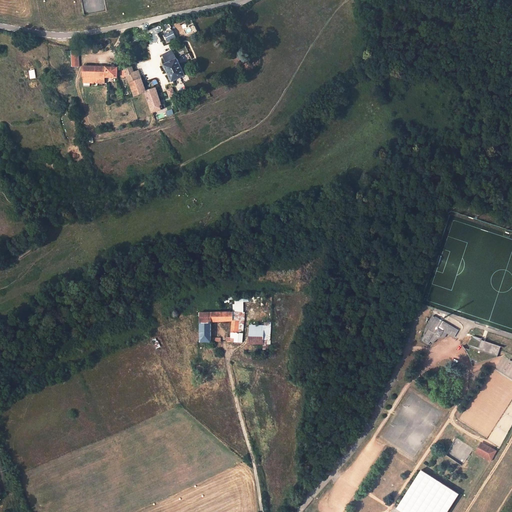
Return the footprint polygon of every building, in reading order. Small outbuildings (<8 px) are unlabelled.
[(162,34),(167,44),(178,39),(172,28),(162,34)] [(79,67),(79,50),(71,51),(72,67),(79,67)] [(172,51),(162,56),(166,63),(163,65),(172,82),(186,75),(176,57),(176,58),(172,51)] [(83,77),(104,78),(105,66),(83,65),(83,77)] [(116,66),(105,66),(104,78),(118,78),(118,76),(116,76),(116,66)] [(124,69),(126,75),(134,72),(132,66),(124,69)] [(126,75),(129,83),(141,78),(137,71),(134,72),(126,75)] [(134,96),(145,92),(146,91),(141,78),(129,83),(134,96)] [(162,105),(156,87),(146,91),(145,92),(152,113),(166,108),(165,104),(162,105)] [(173,88),(166,91),(169,97),(175,95),(173,88)] [(232,312),(201,313),(201,322),(201,341),(211,341),(211,322),(232,320),(232,312)] [(244,321),(244,313),(232,312),(232,320),(239,321),(244,321)] [(454,337),(459,329),(450,324),(433,315),(432,317),(447,326),(449,327),(453,329),(449,334),(454,337)] [(432,317),(426,328),(428,329),(422,340),(429,344),(431,341),(434,342),(435,340),(438,338),(440,337),(443,336),(445,333),(443,332),(444,331),(445,332),(449,334),(453,329),(449,327),(447,326),(432,317)] [(231,342),(242,342),(244,321),(239,321),(232,320),(231,336),(231,338),(231,342)] [(271,326),(250,325),(249,344),(263,344),(263,340),(264,340),(267,340),(270,340),(271,326)] [(478,360),(477,362),(499,356),(501,345),(485,340),(485,342),(481,341),(472,337),(468,343),(471,344),(470,349),(466,348),(470,354),(471,358),(478,360)] [(485,445),(493,450),(494,448),(483,442),(477,451),(488,458),(489,457),(481,452),(480,449),(482,445),(485,445)] [(488,458),(492,460),(498,451),(494,448),(493,450),(485,445),(482,445),(480,449),(481,452),(489,457),(488,458)] [(421,471),(396,507),(403,511),(448,511),(459,496),(421,471)]
